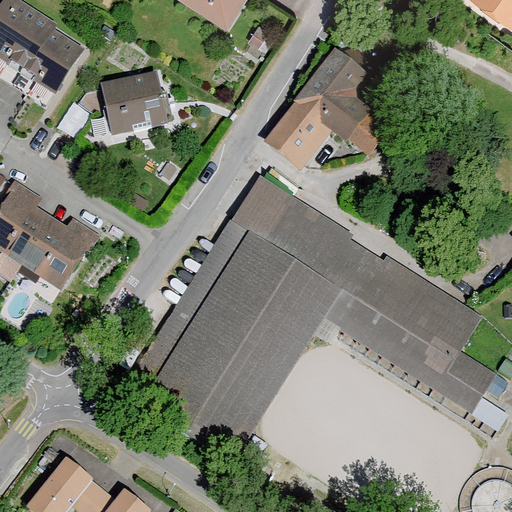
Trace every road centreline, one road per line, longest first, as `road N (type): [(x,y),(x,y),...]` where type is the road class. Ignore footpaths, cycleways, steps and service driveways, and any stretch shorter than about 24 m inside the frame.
road 1 (residential): [(328,0),(95,354),(60,394)]
road 2 (tertiary): [(241,511),(60,394)]
